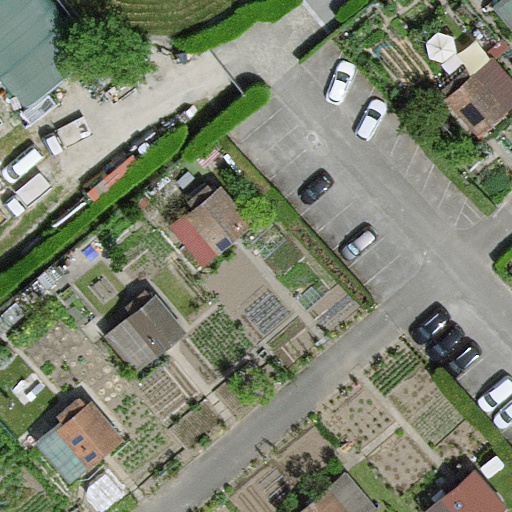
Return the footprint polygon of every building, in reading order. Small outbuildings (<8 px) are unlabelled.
[(63,0),(0,0),(0,60),(39,100),(102,39),(63,0)] [(511,0),(510,0),(502,7),(511,18),(511,0)] [(479,78),(455,100),(485,133),(509,112),(479,78)] [(254,223),(227,190),(195,217),(222,250),(254,223)] [(187,333),(160,300),(136,320),(163,353),(187,333)] [(123,440),(96,406),(64,433),(91,466),(123,440)] [(485,511),(502,498),(475,466),(446,490),(463,511),(485,511)] [(349,511),(327,486),(298,511),(299,511),(349,511)]
